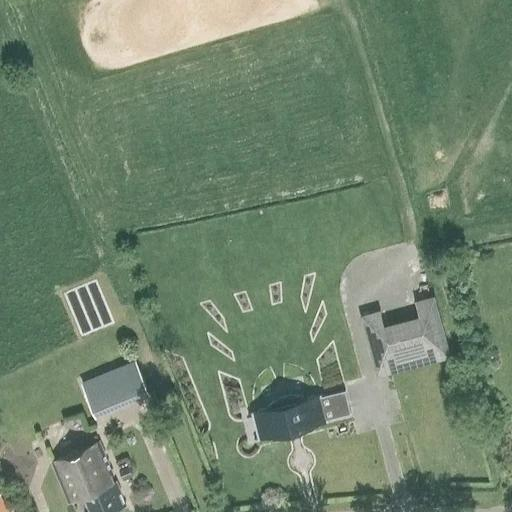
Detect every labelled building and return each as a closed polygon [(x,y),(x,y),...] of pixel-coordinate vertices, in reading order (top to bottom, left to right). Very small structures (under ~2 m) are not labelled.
[(378,377),(451,358),(433,295),(415,300),(419,314),(386,324),(382,310),(361,316),(378,377)] [(147,395),(133,360),(79,383),(93,417),(147,395)] [(351,413),(345,390),(325,395),(325,394),(304,399),(304,397),(295,395),(287,396),(280,398),(274,401),(267,407),(268,409),(248,414),(248,415),(256,413),(262,437),(254,438),(254,440),(287,431),(286,429),(298,426),(299,428),(331,420),(331,419),(351,413)] [(111,511),(126,506),(99,441),(51,461),(68,503),(84,496),(90,511),(111,511)] [(117,471),(120,480),(130,476),(127,468),(117,471)]
